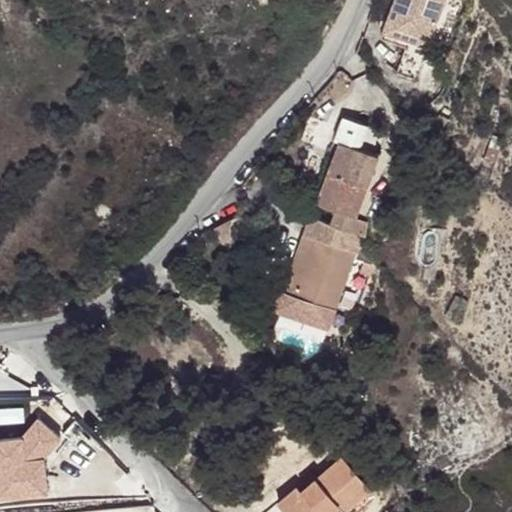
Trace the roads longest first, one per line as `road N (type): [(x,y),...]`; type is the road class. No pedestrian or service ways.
road 1 (residential): [(12,339),(106,306),(218,191),(324,60),(361,0)]
road 2 (unknown): [(167,244),(230,368),(250,451),(277,510)]
road 3 (residential): [(12,339),(186,511)]
